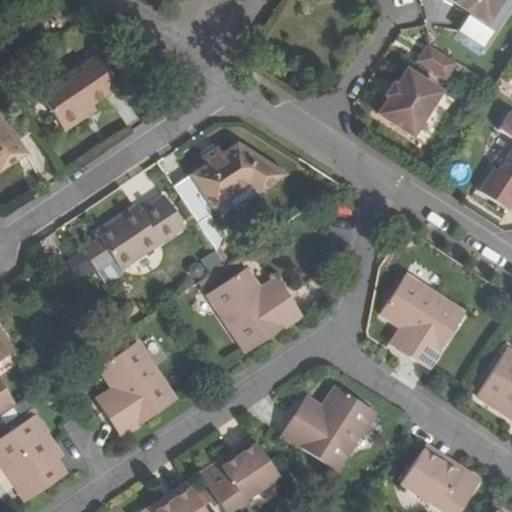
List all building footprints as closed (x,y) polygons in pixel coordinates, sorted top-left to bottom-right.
[(452,0),(471,12),(458,30),(475,41),(487,23),(501,0),(452,0)] [(444,77),(454,61),(427,43),(417,59),(444,77)] [(79,112),(90,104),(118,85),(97,53),(39,94),(64,129),(82,117),(79,112)] [(440,90),(405,67),(394,84),(391,82),(383,95),(386,97),(375,114),(410,137),(440,90)] [(79,112),(82,117),(94,109),(90,104),(79,112)] [(490,165),(474,189),(506,209),(511,200),(511,113),(508,111),(496,129),(511,139),(511,145),(497,169),(490,165)] [(5,139),(13,134),(0,114),(0,169),(18,156),(5,139)] [(25,151),(13,134),(5,139),(18,156),(25,151)] [(190,208),(218,247),(223,235),(210,216),(214,203),(226,195),(235,207),(289,172),(240,139),(224,150),(220,145),(202,156),(205,162),(189,172),(190,174),(174,184),(183,197),(190,208)] [(101,237),(82,250),(97,270),(116,257),(123,269),(187,225),(167,194),(141,210),(138,204),(97,231),(101,237)] [(183,197),(179,200),(186,211),(190,208),(183,197)] [(252,245),(227,261),(230,265),(255,249),(252,245)] [(227,261),(219,249),(208,256),(216,269),(227,261)] [(201,296),(240,353),(295,316),(276,285),(257,297),(252,289),(239,270),(201,296)] [(401,332),(390,351),(421,370),(458,313),(398,275),(373,313),(393,327),(401,332)] [(257,297),(276,285),(270,277),(252,289),(257,297)] [(0,357),(16,346),(0,324),(0,357)] [(401,332),(393,327),(381,346),(390,351),(401,332)] [(108,341),(90,352),(96,361),(113,349),(108,341)] [(94,411),(114,440),(168,403),(130,345),(92,371),(106,391),(111,399),(94,411)] [(511,355),(499,348),(469,396),(498,415),(502,408),(511,414),(511,355)] [(0,412),(18,401),(0,375),(0,412)] [(306,419),(288,407),(269,437),(326,473),(364,412),(325,389),(311,410),(306,419)] [(89,403),(94,411),(111,399),(106,391),(89,403)] [(306,419),(311,410),(293,398),(288,407),(306,419)] [(511,414),(502,408),(498,415),(511,422),(511,420),(511,414)] [(0,436),(0,475),(19,504),(60,476),(52,463),(42,450),(48,446),(29,418),(0,436)] [(247,442),(213,464),(217,471),(251,449),(247,442)] [(57,460),(48,446),(42,450),(52,463),(57,460)] [(415,448),(411,454),(444,475),(448,469),(415,448)] [(217,471),(213,464),(193,478),(215,511),(226,511),(273,482),(251,449),(217,471)] [(448,511),(469,482),(448,469),(444,475),(411,454),(390,486),(428,511),(448,511)] [(178,486),(144,509),(146,511),(152,511),(182,492),(178,486)] [(152,511),(146,511),(144,509),(139,511),(195,511),(182,492),(152,511)]
